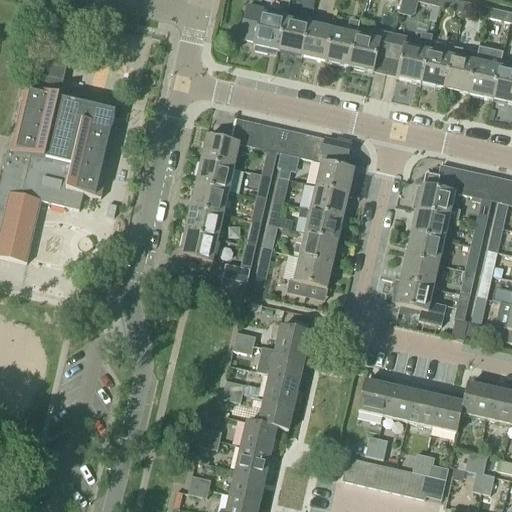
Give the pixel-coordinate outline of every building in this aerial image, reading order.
[(402,0),(402,1),(414,4),(438,10),(439,0),(402,0)] [(464,4),(445,0),(439,0),(438,10),(462,15),(464,4)] [(462,15),(486,21),(488,10),(464,4),(462,15)] [(247,8),(240,42),(254,45),(253,49),(255,50),(254,54),(267,57),(268,53),(278,55),(285,22),(286,18),(263,13),(263,12),(247,8)] [(486,21),(509,26),(511,15),(488,10),(486,21)] [(278,55),(302,60),(309,27),(285,22),(278,55)] [(326,66),(350,71),(357,38),(359,25),(349,23),(346,36),(333,33),(326,66)] [(302,60),(326,66),(333,33),(309,27),(302,60)] [(71,47),(74,33),(54,28),(51,42),(71,47)] [(377,59),(389,61),(394,39),(382,36),(382,35),(371,33),(370,41),(357,38),(350,71),(373,76),(377,59)] [(394,39),(389,61),(399,64),(395,81),(420,87),(428,54),(431,39),(421,37),(418,52),(404,49),(405,42),(401,41),(395,39),(394,39)] [(71,49),(69,48),(47,43),(36,91),(54,95),(60,97),(60,94),(71,49)] [(468,98),(492,103),(499,70),(500,70),(503,56),(479,50),(477,57),(468,98)] [(444,92),(468,98),(477,57),(453,51),(451,59),(452,59),(444,92)] [(451,59),(428,54),(420,87),(444,92),(452,59),(451,59)] [(511,73),(500,70),(499,70),(492,103),(511,107),(511,73)] [(0,261),(26,268),(40,207),(78,215),(78,214),(78,213),(81,198),(100,202),(116,134),(111,132),(115,116),(96,112),(97,110),(95,110),(95,111),(85,109),(85,108),(84,107),(84,109),(58,103),(59,100),(25,92),(10,155),(6,154),(2,171),(6,172),(0,197),(0,261)] [(234,122),(229,145),(240,147),(245,124),(234,122)] [(256,127),(245,124),(240,147),(240,148),(251,151),(256,127)] [(251,151),(262,154),(268,130),(256,127),(251,151)] [(279,132),(268,130),(262,154),(266,154),(274,156),(279,132)] [(274,156),(276,157),(283,158),(286,159),(291,135),(279,132),(274,156)] [(286,159),(293,161),(297,161),(302,137),(291,135),(286,159)] [(297,161),(308,164),(313,140),(302,137),(297,161)] [(207,140),(201,165),(233,172),(239,148),(240,148),(240,147),(229,145),(207,140)] [(308,164),(320,167),(325,143),(313,140),(308,164)] [(320,167),(315,190),(348,197),(353,174),(345,172),(343,172),(344,165),(346,165),(350,148),(336,145),(325,143),(320,167)] [(201,165),(196,188),(228,195),(233,172),(201,165)] [(425,178),(423,189),(421,188),(416,212),(449,220),(449,221),(458,224),(460,214),(451,212),(454,197),(458,198),(463,173),(440,168),(438,181),(425,178)] [(262,174),(261,178),(271,180),(273,171),(263,169),(263,170),(262,174)] [(458,198),(469,200),(474,176),(463,173),(458,198)] [(280,174),(279,182),(287,184),(289,176),(280,174)] [(469,200),(479,202),(484,178),(474,176),(469,200)] [(261,178),(256,202),(265,204),(271,180),(261,178)] [(479,202),(480,202),(490,205),(496,181),(484,178),(479,202)] [(278,182),(273,205),(282,207),(288,184),(287,184),(279,182),(278,182)] [(496,206),(507,209),(509,209),(511,194),(511,184),(502,182),(496,206)] [(196,188),(190,213),(222,220),(228,195),(196,188)] [(315,190),(310,213),(343,221),(348,197),(315,190)] [(256,202),(250,226),(260,228),(265,204),(256,202)] [(480,202),(475,226),(485,228),(490,205),(480,202)] [(273,205),(267,229),(277,232),(282,207),(273,205)] [(496,206),(491,230),(501,232),(507,209),(496,206)] [(416,212),(410,237),(443,245),(449,221),(449,220),(416,212)] [(190,213),(185,236),(217,243),(222,220),(190,213)] [(310,213),(304,238),(337,245),(343,221),(310,213)] [(250,226),(245,249),(254,251),(260,228),(250,226)] [(475,226),(469,250),(480,252),(485,228),(475,226)] [(267,229),(262,253),(272,255),(277,232),(267,229)] [(491,230),(486,254),(496,256),(501,232),(491,230)] [(212,267),(217,243),(185,236),(179,260),(212,267)] [(410,237),(405,261),(438,268),(443,245),(410,237)] [(304,238),(299,261),(332,268),(337,245),(304,238)] [(222,282),(246,288),(254,251),(245,249),(240,272),(225,268),(222,282)] [(469,250),(464,273),(474,276),(480,252),(469,250)] [(256,277),(254,289),(263,292),(266,280),(270,261),(272,255),(262,253),(256,277)] [(486,254),(480,277),(491,280),(496,256),(486,254)] [(289,285),(287,296),(305,300),(307,289),(326,293),(332,268),(299,261),(293,286),(289,285)] [(405,261),(400,284),(433,292),(438,268),(405,261)] [(464,273),(459,297),(469,300),(474,276),(464,273)] [(181,277),(179,284),(191,287),(193,280),(181,277)] [(480,277),(475,301),(485,304),(491,280),(480,277)] [(394,285),(392,297),(393,298),(396,299),(394,308),(420,314),(417,326),(441,331),(445,311),(429,307),(433,292),(400,284),(400,285),(396,284),(394,285)] [(453,322),(463,324),(469,300),(459,297),(453,322)] [(475,301),(469,325),(480,328),(485,304),(475,301)] [(503,346),(511,347),(511,309),(511,310),(503,346)] [(280,331),(274,355),(304,363),(310,338),(280,331)] [(255,342),(236,338),(234,347),(253,351),(255,342)] [(232,356),(251,360),(253,351),(234,347),(232,356)] [(274,355),(268,379),(298,387),(304,363),(274,355)] [(268,379),(263,404),(293,411),(298,387),(268,379)] [(223,394),(242,399),(244,390),(225,386),(223,394)] [(358,416),(382,421),(388,391),(364,386),(358,416)] [(465,397),(462,408),(460,419),(486,425),(492,394),(467,388),(465,397)] [(382,421),(406,427),(412,397),(388,391),(382,421)] [(242,399),(223,394),(221,404),(240,408),(242,399)] [(486,425),(510,430),(511,419),(511,398),(492,394),(486,425)] [(406,427),(431,432),(437,402),(412,397),(406,427)] [(456,438),(460,419),(462,408),(437,402),(431,432),(456,438)] [(263,404),(257,429),(276,433),(287,436),(293,411),(263,404)] [(216,430),(218,420),(206,417),(204,427),(216,430)] [(246,426),(240,451),(270,458),(276,433),(257,429),(246,426)] [(202,433),(200,442),(219,446),(221,437),(202,433)] [(200,442),(198,451),(217,455),(219,446),(200,442)] [(364,460),(373,462),(378,444),(369,442),(364,460)] [(383,465),(383,464),(387,446),(378,444),(373,462),(383,465)] [(240,451),(234,475),(264,482),(270,458),(240,451)] [(464,475),(475,478),(479,459),(468,457),(464,475)] [(415,458),(411,478),(418,479),(421,479),(425,461),(415,458)] [(487,461),(479,459),(475,478),(482,479),(487,461)] [(434,463),(425,461),(421,479),(429,481),(434,463)] [(354,489),(359,466),(347,463),(342,486),(354,489)] [(499,476),(501,465),(491,463),(489,474),(499,476)] [(359,466),(354,489),(365,492),(370,468),(359,466)] [(370,468),(365,492),(376,494),(382,471),(370,468)] [(382,471),(376,494),(388,497),(393,474),(382,471)] [(463,482),(464,475),(454,473),(452,483),(458,484),(463,482)] [(393,474),(388,497),(400,499),(405,476),(393,474)] [(234,475),(229,499),(259,506),(264,482),(234,475)] [(405,476),(400,499),(412,502),(418,479),(411,478),(405,476)] [(471,496),(475,497),(480,498),(484,479),(482,479),(475,478),(471,496)] [(424,505),(426,498),(429,481),(421,479),(418,479),(412,502),(424,505)] [(480,497),(480,498),(489,501),(490,497),(493,487),(494,481),(493,481),(484,479),(480,497)] [(191,481),(189,490),(208,494),(210,485),(191,481)] [(206,503),(207,497),(208,494),(189,490),(187,499),(206,503)] [(229,499),(225,511),(257,511),(259,506),(229,499)]
